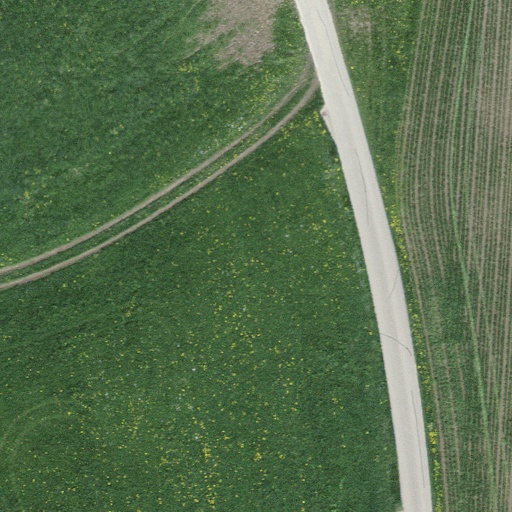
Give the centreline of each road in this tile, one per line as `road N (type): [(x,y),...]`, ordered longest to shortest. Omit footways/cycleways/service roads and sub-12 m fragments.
road 1 (unclassified): [(311,0),(379,245),(400,348),(417,511)]
road 2 (track): [(0,277),(47,263),(159,204),(276,117),(328,53)]
